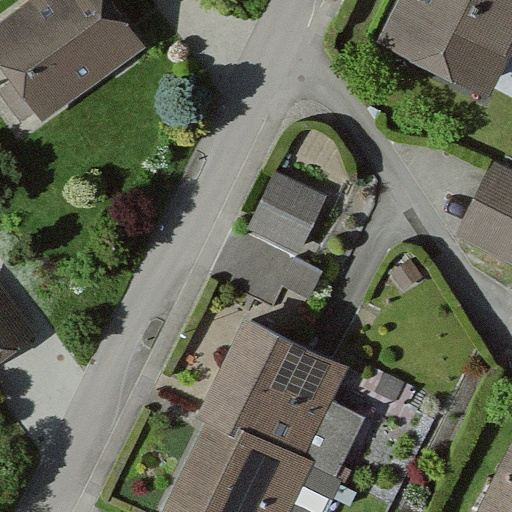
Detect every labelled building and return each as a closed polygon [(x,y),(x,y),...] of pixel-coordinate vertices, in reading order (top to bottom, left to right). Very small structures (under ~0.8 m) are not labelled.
[(138,37),(111,0),(26,0),(0,19),(0,42),(45,105),(138,37)] [(511,44),(511,0),(393,0),(371,45),(484,101),(511,44)] [(511,185),(485,174),(456,241),(511,266),(511,185)] [(244,240),(296,261),(320,204),(267,182),(244,240)] [(0,347),(30,332),(0,276),(0,347)] [(342,359),(248,312),(203,402),(215,408),(170,498),(196,511),(279,511),(308,457),(296,451),(342,359)] [(474,511),(511,511),(511,439),(506,438),(474,511)]
